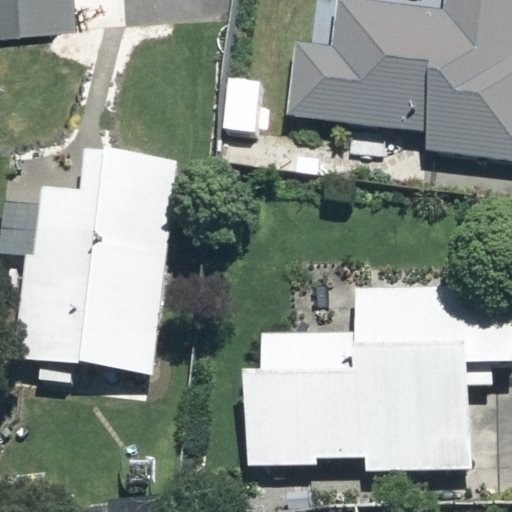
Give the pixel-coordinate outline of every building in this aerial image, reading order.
[(0,0),(0,32),(63,31),(62,0),(0,0)] [(294,53),(285,122),(424,139),(421,163),(511,174),(511,0),(445,0),(445,9),(369,0),(341,0),(334,58),(294,53)] [(56,147),(23,365),(154,384),(186,166),(56,147)] [(226,365),(236,247),(194,243),(184,362),(226,365)] [(252,338),(253,474),(470,472),(468,369),(511,368),(511,296),(348,298),(348,336),(252,338)] [(77,495),(30,499),(30,511),(168,511),(167,498),(78,506),(77,495)]
